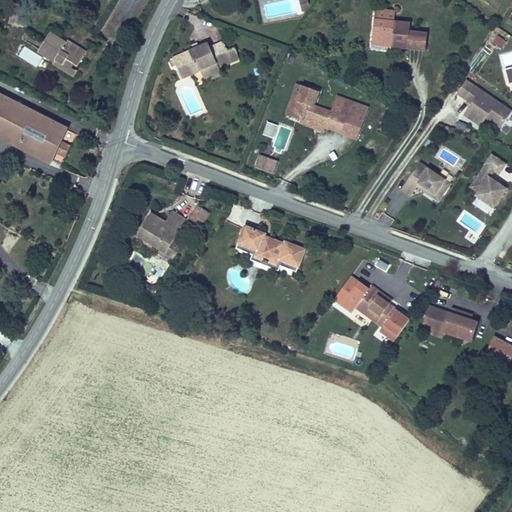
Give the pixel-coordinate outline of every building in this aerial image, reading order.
[(14,3),(8,24),(23,29),(29,8),(14,3)] [(309,3),(300,5),(302,13),(307,12),(310,8),(309,3)] [(375,9),(374,20),(394,22),(395,11),(375,9)] [(394,22),(374,20),(371,49),(391,51),(392,49),(392,44),(397,45),(396,50),(407,51),(408,32),(409,24),(394,22)] [(53,63),(52,65),(73,78),(76,72),(71,69),(73,66),(77,68),(87,52),(67,40),(66,42),(50,32),(37,53),(53,63)] [(424,33),(408,32),(407,51),(422,52),(424,33)] [(492,46),(502,51),(506,42),(497,37),(492,46)] [(182,80),(201,72),(219,65),(221,70),(241,61),(235,48),(228,51),(224,40),(210,46),(208,42),(199,46),(193,49),(172,58),(173,61),(169,62),(172,68),(176,66),(182,80)] [(219,65),(201,72),(205,83),(223,76),(221,70),(219,65)] [(468,101),(478,88),(467,80),(457,95),(467,103),(468,101)] [(284,116),(288,117),(294,100),(297,101),(303,87),(296,84),(284,116)] [(294,100),(288,117),(300,122),(302,115),(321,122),(319,127),(325,129),(356,141),(369,108),(337,95),(331,111),(315,106),(320,93),(303,87),(297,101),(294,100)] [(511,113),(511,111),(478,88),(468,101),(472,104),(463,116),(480,128),(486,120),(489,116),(494,119),(491,123),(501,130),(511,113)] [(54,157),(63,140),(68,129),(0,94),(0,141),(49,166),(50,164),(54,157)] [(321,122),(302,115),(300,122),(301,122),(300,125),(317,131),(319,127),(321,122)] [(264,135),(272,137),(274,126),(267,124),(264,135)] [(73,145),(63,140),(54,157),(64,162),(73,145)] [(499,176),(507,165),(491,154),(484,166),(495,173),(499,176)] [(268,172),(272,161),(260,156),(256,167),(268,172)] [(274,174),(278,163),(272,161),(268,172),(274,174)] [(452,185),(420,163),(401,191),(410,198),(417,189),(424,193),(437,203),(438,204),(452,185)] [(495,173),(484,166),(480,172),(491,179),(495,173)] [(507,191),(491,179),(480,172),(469,188),(477,194),(475,197),(494,210),(507,191)] [(436,204),(437,203),(424,193),(423,195),(436,204)] [(210,213),(197,205),(189,219),(202,227),(210,213)] [(137,236),(158,249),(163,240),(171,245),(174,241),(187,219),(173,211),(166,222),(157,216),(153,223),(147,219),(137,236)] [(151,213),(147,219),(153,223),(157,216),(151,213)] [(244,225),(237,244),(238,245),(256,252),(254,258),(262,261),(261,264),(267,266),(268,263),(277,266),(279,261),(298,268),(299,269),(307,249),(284,240),(283,242),(282,245),(265,238),(266,235),(266,233),(244,225)] [(283,242),(266,235),(265,238),(282,245),(283,242)] [(163,240),(158,249),(174,259),(182,246),(174,241),(171,245),(163,240)] [(256,252),(238,245),(236,249),(253,255),(251,260),(261,264),(262,261),(254,258),(256,252)] [(268,263),(267,266),(279,271),(281,266),(296,272),(298,268),(279,261),(277,266),(268,263)] [(390,303),(370,288),(352,275),(334,300),(352,313),(355,308),(382,327),(396,309),(397,307),(390,303)] [(372,285),(370,288),(390,303),(393,299),(372,285)] [(422,326),(432,330),(430,334),(444,339),(446,334),(472,342),(479,319),(472,316),(473,314),(452,307),(451,312),(429,305),(422,326)] [(396,309),(382,327),(379,331),(394,341),(410,319),(396,309)] [(511,344),(494,336),(485,355),(508,366),(511,357),(511,344)]
